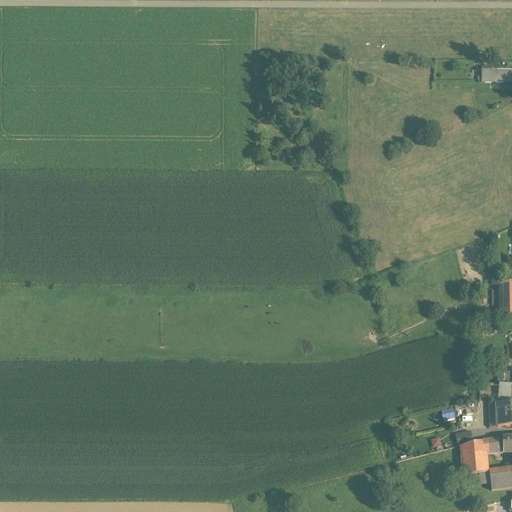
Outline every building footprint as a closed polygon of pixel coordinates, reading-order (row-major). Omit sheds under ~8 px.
[(511,68),(510,69),(481,69),(481,84),(511,83),(511,68)] [(511,285),(499,287),(500,323),(511,322),(511,285)] [(510,405),(496,405),(497,429),(505,429),(505,428),(511,427),(510,405)] [(470,433),(455,436),(457,448),(461,447),(460,442),(471,439),(470,433)] [(511,438),(503,439),(503,452),(503,453),(511,453),(511,438)] [(471,439),(460,442),(461,447),(468,446),(473,445),(471,439)] [(503,439),(483,444),(484,453),(503,452),(503,439)] [(433,449),(441,448),(440,440),(432,441),(433,449)] [(483,444),(468,447),(468,446),(461,447),(464,479),(486,475),(484,453),(483,444)] [(511,470),(489,473),(490,484),(511,481),(511,470)] [(511,481),(490,484),(491,492),(511,489),(511,481)]
